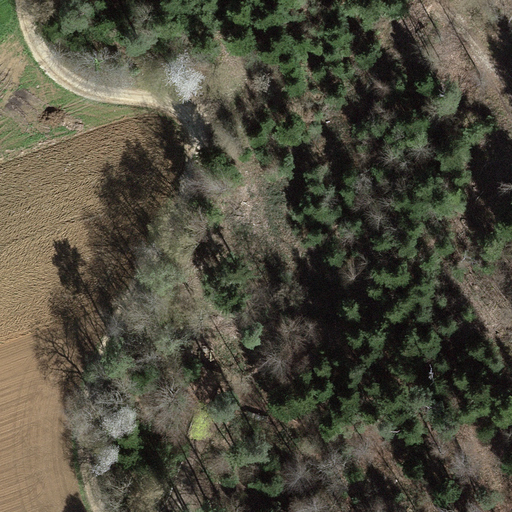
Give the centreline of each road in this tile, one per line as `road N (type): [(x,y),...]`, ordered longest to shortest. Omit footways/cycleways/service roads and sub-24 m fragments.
road 1 (track): [(104,511),(87,447),(99,389),(197,156),(179,106),(108,94),(39,55),(25,0)]
road 2 (track): [(433,0),(511,104)]
